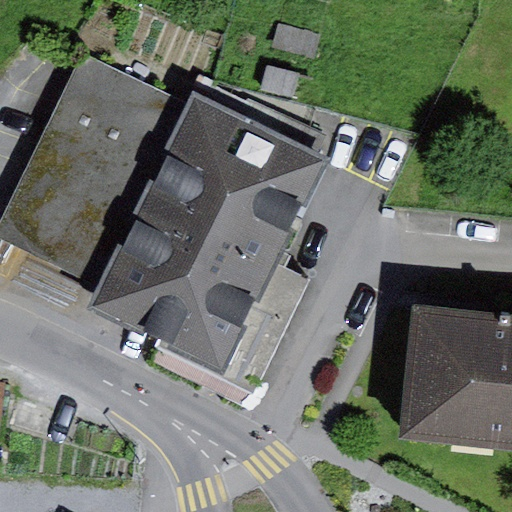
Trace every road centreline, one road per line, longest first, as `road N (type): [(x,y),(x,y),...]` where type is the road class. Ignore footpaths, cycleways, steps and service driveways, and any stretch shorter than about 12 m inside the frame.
road 1 (residential): [(259,451),(366,249),(511,264)]
road 2 (residential): [(0,330),(146,403)]
road 3 (residential): [(146,403),(185,455),(204,511)]
road 4 (residential): [(259,451),(146,403)]
